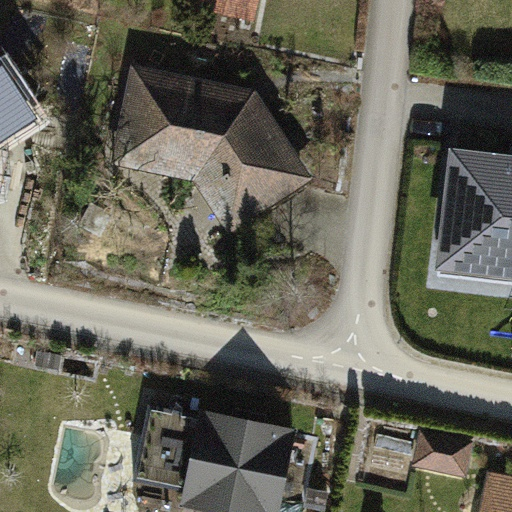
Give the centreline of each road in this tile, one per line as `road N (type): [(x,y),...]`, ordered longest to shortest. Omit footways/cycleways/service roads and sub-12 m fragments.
road 1 (residential): [(398,0),(352,366)]
road 2 (residential): [(352,366),(0,293)]
road 3 (residential): [(511,400),(352,366)]
